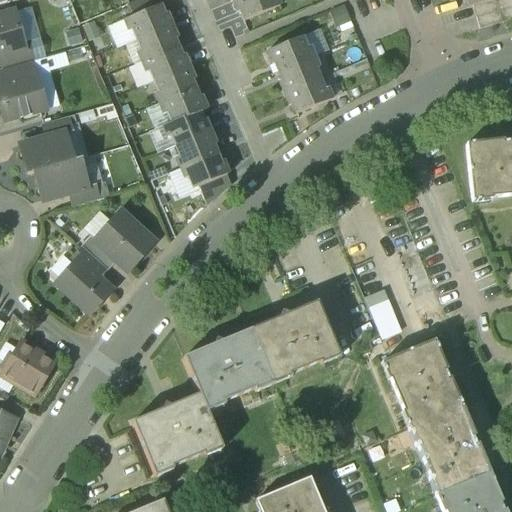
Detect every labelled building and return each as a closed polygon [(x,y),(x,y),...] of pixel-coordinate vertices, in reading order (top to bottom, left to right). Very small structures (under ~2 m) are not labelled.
[(236,0),(231,2),(236,14),(239,13),(243,23),(278,8),(275,0),(236,0)] [(447,0),(449,3),(461,0),(463,0),(466,9),(471,8),(494,1),(499,0),(447,0)] [(511,0),(499,0),(494,1),(498,13),(511,8),(511,0)] [(494,1),(471,8),(475,19),(497,13),(498,13),(494,1)] [(158,7),(123,21),(128,33),(131,31),(136,42),(170,28),(165,15),(162,16),(158,7)] [(511,8),(498,13),(501,24),(511,21),(511,8)] [(497,13),(475,19),(478,31),(501,24),(498,13),(497,13)] [(13,14),(0,17),(0,55),(23,49),(22,47),(13,14)] [(170,28),(136,42),(140,52),(136,54),(141,64),(176,50),(172,41),(175,40),(170,28)] [(299,39),(265,53),(271,67),(274,66),(277,74),(312,59),(308,49),(304,50),(299,39)] [(23,49),(0,55),(0,65),(2,71),(28,64),(34,62),(29,45),(22,47),(23,49)] [(176,50),(141,64),(145,74),(148,73),(153,84),(188,69),(183,58),(180,60),(176,50)] [(312,59),(277,74),(281,82),(278,83),(283,96),(317,81),(313,71),(317,70),(312,59)] [(2,71),(0,71),(0,86),(32,77),(28,64),(2,71)] [(188,69),(153,84),(157,94),(154,95),(158,106),(193,91),(189,83),(193,81),(188,69)] [(0,86),(0,113),(3,124),(44,112),(34,77),(32,77),(0,86)] [(317,81),(283,96),(288,108),(291,107),(295,116),(330,101),(325,90),(321,92),(317,81)] [(193,91),(158,106),(162,116),(166,114),(170,125),(197,114),(205,111),(200,99),(197,100),(193,91)] [(170,125),(161,129),(166,140),(170,138),(174,148),(208,134),(203,122),(200,123),(197,114),(170,125)] [(66,120),(43,126),(46,140),(63,135),(64,136),(70,134),(66,120)] [(208,134),(174,148),(178,158),(175,160),(179,170),(215,156),(211,147),(214,146),(208,134)] [(46,140),(19,147),(27,176),(34,174),(71,164),(64,136),(63,135),(46,140)] [(510,146),(501,147),(501,143),(464,147),(470,205),(489,203),(489,201),(511,198),(511,141),(510,142),(510,146)] [(215,156),(179,170),(184,181),(187,179),(192,191),(197,189),(225,177),(227,176),(221,163),(218,164),(215,156)] [(71,164),(34,174),(42,203),(69,195),(86,191),(86,189),(78,162),(71,164)] [(225,177),(197,189),(205,209),(229,188),(225,177)] [(86,191),(69,195),(73,209),(97,202),(92,187),(86,189),(86,191)] [(337,195),(327,199),(333,212),(342,207),(337,195)] [(152,246),(118,215),(94,242),(93,243),(115,263),(127,273),(152,246)] [(115,263),(93,243),(94,242),(90,238),(80,249),(107,273),(115,263)] [(107,273),(80,249),(71,259),(75,263),(76,262),(98,282),(107,273)] [(98,282),(76,262),(75,263),(55,286),(88,316),(109,292),(98,282)] [(364,301),(382,345),(400,338),(382,294),(364,301)] [(286,317),(286,319),(279,322),(278,320),(249,332),(272,387),(290,379),(289,377),(319,365),(320,367),(339,359),(316,304),(286,317)] [(220,344),(220,346),(213,349),(212,347),(212,348),(182,360),(197,397),(198,396),(205,414),(206,414),(223,407),(223,405),(253,392),(253,394),(272,387),(249,332),(220,344)] [(433,343),(379,365),(386,383),(388,382),(401,414),(400,415),(400,416),(406,413),(413,429),(460,410),(448,381),(444,382),(441,374),(445,373),(433,343)] [(20,344),(12,358),(9,356),(0,370),(0,371),(16,381),(13,385),(33,397),(53,364),(20,344)] [(168,409),(169,411),(162,414),(161,412),(160,412),(131,425),(154,479),(172,472),(171,469),(202,457),(202,459),(221,451),(206,414),(205,414),(198,396),(197,397),(168,409)] [(460,410),(413,429),(420,445),(414,448),(414,449),(416,448),(429,480),(427,481),(434,498),(487,476),(475,447),(472,448),(468,440),(472,439),(460,410)] [(0,454),(15,421),(0,414),(0,454)] [(487,476),(434,498),(440,511),(498,511),(496,506),(500,505),(487,476)] [(309,480),(254,503),(258,511),(320,511),(321,510),(309,480)] [(166,511),(162,502),(137,511),(166,511)]
